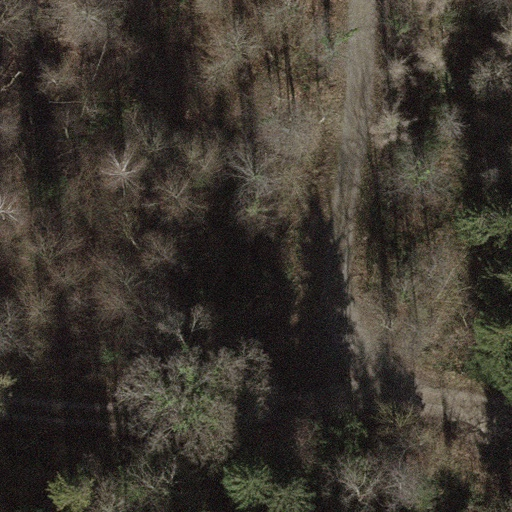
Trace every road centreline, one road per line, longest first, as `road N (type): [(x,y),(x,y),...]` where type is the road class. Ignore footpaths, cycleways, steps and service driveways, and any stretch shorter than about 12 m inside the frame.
road 1 (track): [(0,398),(187,416),(342,392),(511,412)]
road 2 (track): [(347,0),(342,392)]
